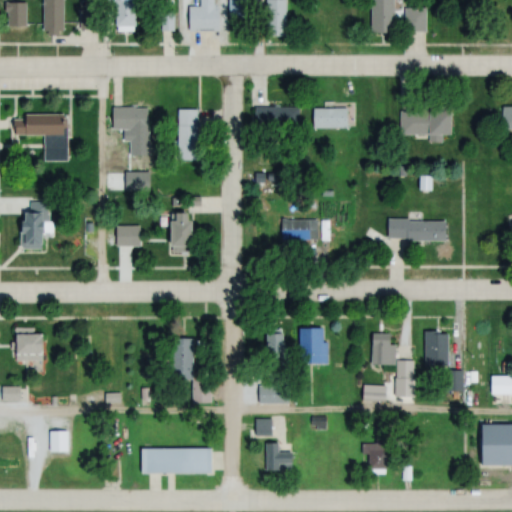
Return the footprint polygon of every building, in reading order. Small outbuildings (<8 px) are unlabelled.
[(62,0),(42,0),(42,29),(62,29),(62,0)] [(115,0),(116,30),(135,30),(134,0),(115,0)] [(188,30),(219,30),(218,0),(198,0),(199,5),(188,6),(188,30)] [(227,0),(228,18),(248,18),(248,0),(227,0)] [(285,0),(265,0),(265,35),(286,35),(285,0)] [(370,0),(371,31),(394,31),(394,0),(370,0)] [(25,1),(6,1),(6,30),(25,30),(25,1)] [(404,30),(424,30),(424,7),(404,7),(404,30)] [(78,8),(78,29),(94,29),(94,8),(78,8)] [(111,106),(111,130),(149,130),(149,106),(111,106)] [(297,106),(254,106),(254,128),(297,128),(297,106)] [(511,129),(511,106),(501,106),(501,130),(511,129)] [(311,128),(347,128),(347,107),(311,107),(311,128)] [(176,160),(197,160),(197,108),(176,108),(176,160)] [(399,109),(399,135),(451,135),(451,109),(399,109)] [(23,114),(24,120),(15,120),(15,136),(43,135),(44,161),(66,161),(65,113),(23,114)] [(43,248),(43,235),(48,235),(48,202),(22,202),(22,248),(43,248)] [(192,251),(192,212),(170,212),(170,251),(192,251)] [(316,218),(276,218),(276,240),(316,240),(316,218)] [(386,240),(445,240),(445,218),(386,218),(386,240)] [(298,327),(298,363),(325,363),(325,327),(298,327)] [(446,365),(446,330),(423,330),(423,365),(446,365)] [(265,332),(265,367),(286,366),(285,331),(265,332)] [(14,332),(14,359),(42,359),(42,332),(14,332)] [(369,332),(369,365),(393,365),(393,332),(369,332)] [(174,338),(174,381),(191,381),(191,402),(210,402),(210,379),(191,379),(191,338),(174,338)] [(460,370),(445,370),(445,389),(460,389),(460,370)] [(17,386),(0,385),(0,399),(17,399),(17,386)] [(257,404),(287,404),(287,385),(257,385),(257,404)] [(325,416),(309,416),(309,429),(325,429),(325,416)] [(253,418),(253,436),(271,436),(271,418),(253,418)] [(66,451),(66,430),(48,430),(48,451),(66,451)] [(367,473),(385,473),(385,441),(360,441),(360,455),(367,455),(367,473)] [(264,470),(290,470),(290,455),(278,455),(278,442),(264,442),(264,470)] [(140,472),(210,472),(210,448),(140,448),(140,472)]
